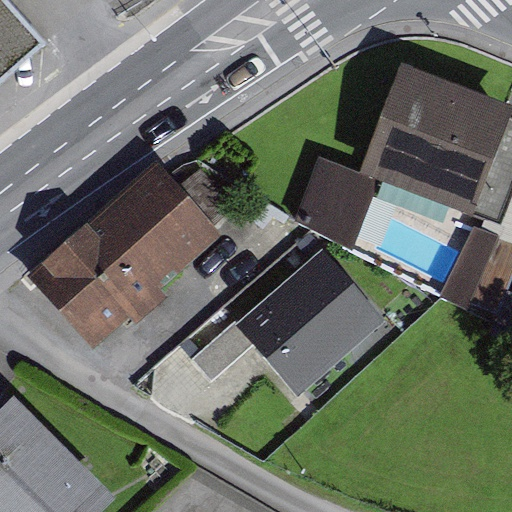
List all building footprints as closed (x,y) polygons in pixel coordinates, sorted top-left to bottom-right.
[(0,0),(0,93),(53,47),(10,0),(0,0)] [(511,118),(404,77),(366,177),(335,163),(311,217),(362,240),(386,185),(503,230),(511,206),(511,118)] [(222,245),(160,173),(32,281),(94,354),(222,245)] [(511,281),(511,245),(483,232),(450,298),(493,319),(511,281)] [(390,324),(328,251),(239,327),(301,400),(390,324)] [(0,420),(0,511),(100,511),(112,500),(15,405),(0,420)]
